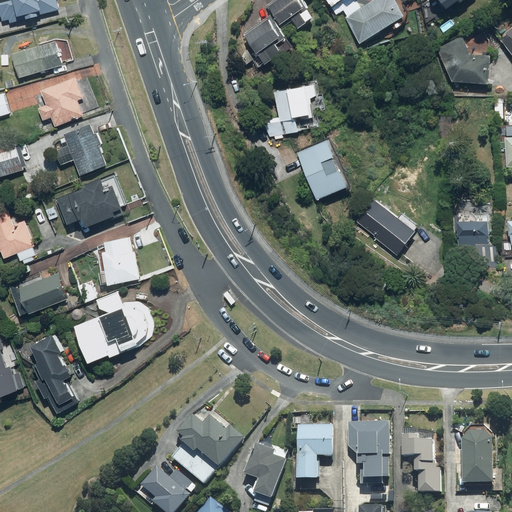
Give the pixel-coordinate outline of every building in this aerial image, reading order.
[(12,19),(13,22),(64,10),(61,0),(0,0),(0,17),(5,16),(6,21),(12,19)] [(289,20),(297,32),(312,21),(305,11),(308,9),(301,0),(279,0),(265,11),(277,28),(289,20)] [(322,0),(330,9),(342,0),(322,0)] [(402,20),(390,0),(378,0),(346,20),(361,45),(402,20)] [(431,0),(442,15),(464,0),(431,0)] [(273,43),(280,38),(269,20),(243,37),(263,69),(282,57),(273,43)] [(511,26),(497,38),(511,56),(511,26)] [(488,57),(469,56),(460,32),(434,42),(450,84),(486,87),(488,57)] [(62,40),(18,53),(25,77),(69,64),(62,40)] [(45,89),(46,94),(39,96),(48,121),(57,117),(59,126),(89,116),(83,99),(89,97),(82,76),(45,89)] [(295,121),(308,118),(302,89),(273,95),(281,136),(297,133),(295,121)] [(8,92),(0,94),(0,117),(14,113),(8,92)] [(69,136),(70,139),(57,145),(65,164),(79,158),(86,175),(112,164),(95,124),(69,136)] [(25,142),(0,148),(0,176),(32,168),(25,142)] [(324,144),(294,157),(314,202),(344,189),(324,144)] [(76,220),(76,221),(92,215),(95,223),(124,211),(122,207),(130,204),(117,173),(110,176),(109,175),(89,183),(90,186),(60,198),(69,222),(76,220)] [(376,199),(374,202),(356,225),(396,256),(414,233),(418,228),(405,217),(403,220),(376,199)] [(8,257),(21,252),(24,263),(36,259),(35,255),(40,253),(38,247),(36,240),(28,217),(17,220),(13,208),(0,212),(0,252),(6,250),(8,257)] [(487,225),(475,225),(475,215),(458,214),(458,224),(454,224),(453,249),(475,249),(474,260),(498,261),(498,246),(486,245),(487,225)] [(511,219),(508,220),(508,224),(501,224),(500,247),(511,246),(511,219)] [(106,249),(108,258),(101,260),(107,284),(113,282),(146,275),(140,250),(133,251),(130,237),(109,242),(110,249),(106,249)] [(35,308),(36,310),(73,296),(64,270),(18,288),(27,311),(35,308)] [(132,303),(129,304),(123,288),(99,298),(105,314),(83,322),(98,358),(116,351),(117,355),(148,342),(149,341),(151,340),(152,339),(153,338),(154,336),(155,335),(155,333),(156,332),(157,330),(157,329),(157,327),(157,325),(157,323),(157,322),(157,320),(157,318),(156,317),(156,315),(155,314),(154,312),(153,311),(152,310),(151,308),(150,307),(148,306),(147,305),(145,305),(144,304),(142,303),(141,303),(139,303),(137,302),(135,302),(134,302),(132,303)] [(38,342),(46,361),(41,363),(47,376),(44,378),(52,396),(58,393),(66,411),(85,402),(83,398),(74,376),(80,373),(74,360),(70,362),(65,351),(70,349),(62,332),(38,342)] [(0,396),(25,388),(19,372),(12,375),(9,367),(5,368),(0,353),(0,349),(3,349),(0,341),(0,396)] [(233,429),(215,415),(209,422),(198,413),(181,434),(209,458),(211,454),(226,467),(250,437),(236,425),(233,429)] [(353,446),(364,455),(365,485),(386,484),(386,479),(392,479),(391,454),(395,453),(393,420),(352,422),(353,446)] [(324,456),(339,456),(338,423),(302,424),(303,478),(324,477),(324,456)] [(499,434),(492,427),(477,427),(469,435),(468,481),(498,482),(499,434)] [(406,439),(405,457),(411,457),(410,462),(421,462),(420,474),(424,474),(424,491),(446,492),(447,466),(440,466),(441,438),(429,438),(429,433),(406,432),(406,439)] [(291,458),(277,454),(278,450),(257,444),(256,448),(249,472),(265,477),(259,501),(273,505),(276,497),(279,498),(291,458)] [(161,496),(157,500),(171,511),(177,511),(194,492),(161,465),(146,483),(161,496)] [(202,511),(231,511),(233,510),(213,497),(202,511)]
